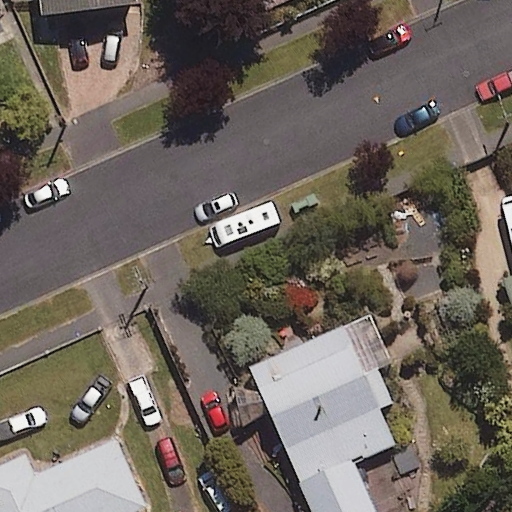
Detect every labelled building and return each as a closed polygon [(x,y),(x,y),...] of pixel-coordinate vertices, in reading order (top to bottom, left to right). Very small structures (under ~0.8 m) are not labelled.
[(143,20),(141,0),(46,0),(49,27),(143,20)] [(297,0),(250,0),(259,18),(297,0)] [(0,45),(9,41),(0,21),(0,45)] [(511,268),(499,275),(511,303),(511,268)] [(314,511),(376,511),(353,457),(394,440),(378,403),(391,398),(376,363),(392,356),(373,310),(250,362),(314,511)] [(0,511),(124,511),(144,503),(116,437),(34,473),(25,451),(0,462),(0,511)]
